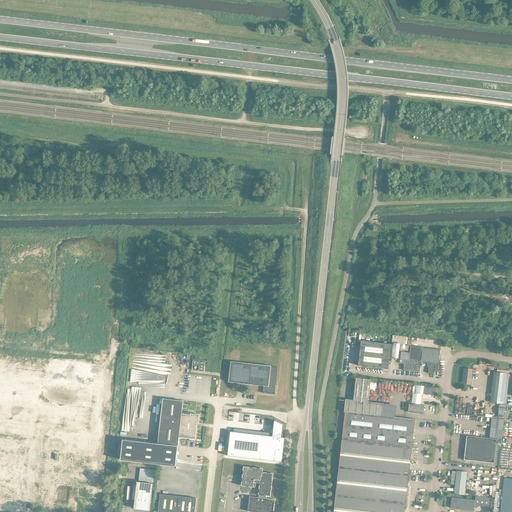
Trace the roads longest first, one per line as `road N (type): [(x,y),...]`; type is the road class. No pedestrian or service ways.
road 1 (primary): [(511,82),(0,21)]
road 2 (primary): [(0,39),(511,97)]
road 3 (track): [(373,127),(346,134),(105,107)]
road 4 (secondary): [(307,413),(336,160)]
road 5 (secondary): [(312,0),(341,74),(336,160)]
road 6 (track): [(511,156),(397,133),(386,97)]
road 7 (unclassified): [(97,511),(112,365)]
road 8 (unclassified): [(206,511),(218,402),(252,406)]
road 9 (unclassified): [(511,360),(469,356),(446,369),(442,426)]
